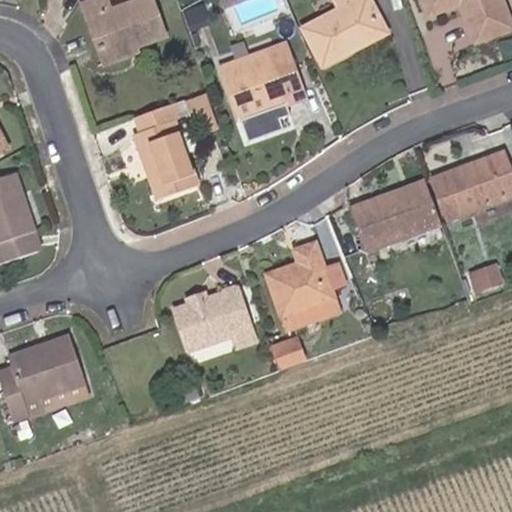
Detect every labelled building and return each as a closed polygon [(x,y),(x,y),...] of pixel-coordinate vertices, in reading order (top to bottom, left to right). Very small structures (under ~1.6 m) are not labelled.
[(102,0),(81,8),(87,25),(90,23),(101,49),(97,51),(103,68),(128,59),(126,53),(134,50),(165,38),(151,0),(113,14),(106,0),(102,0)] [(362,1),(363,0),(334,0),(340,11),(303,30),(321,68),(352,53),(350,48),(380,33),(362,1)] [(391,34),(373,0),(363,0),(362,1),(380,33),(350,48),(352,53),(391,34)] [(459,1),(460,5),(475,44),(511,30),(499,0),(423,0),(430,16),(451,8),(450,4),(459,1)] [(185,16),(192,35),(210,29),(202,10),(185,16)] [(90,23),(87,25),(97,51),(101,49),(90,23)] [(284,49),(266,56),(222,72),(241,122),(285,107),(303,101),(284,49)] [(137,55),(134,50),(126,53),(128,59),(137,55)] [(167,107),(134,119),(141,137),(152,167),(144,170),(156,203),(196,188),(167,107)] [(0,154),(11,149),(0,128),(0,154)] [(152,167),(141,137),(133,140),(144,170),(152,167)] [(507,155),(459,172),(462,178),(509,162),(507,155)] [(462,178),(459,172),(429,183),(444,224),(511,199),(511,169),(509,162),(462,178)] [(0,181),(0,265),(38,255),(32,235),(35,234),(18,176),(0,181)] [(362,252),(440,225),(425,184),(346,211),(362,252)] [(440,225),(362,252),(368,268),(445,241),(440,225)] [(300,266),(269,278),(283,318),(335,299),(314,245),(295,253),(300,266)] [(234,334),(251,329),(238,290),(205,301),(199,303),(191,306),(174,312),(187,351),(234,334)] [(204,296),(189,301),(191,306),(199,303),(205,301),(204,296)] [(335,299),(283,318),(286,327),(338,310),(335,299)] [(251,329),(234,334),(238,346),(255,340),(251,329)] [(28,402),(45,396),(88,382),(72,337),(11,358),(15,369),(0,374),(17,420),(32,414),(28,402)] [(291,345),(276,350),(282,365),(296,360),(291,345)] [(196,375),(179,381),(185,399),(203,394),(196,375)] [(49,408),(45,396),(28,402),(32,414),(49,408)]
